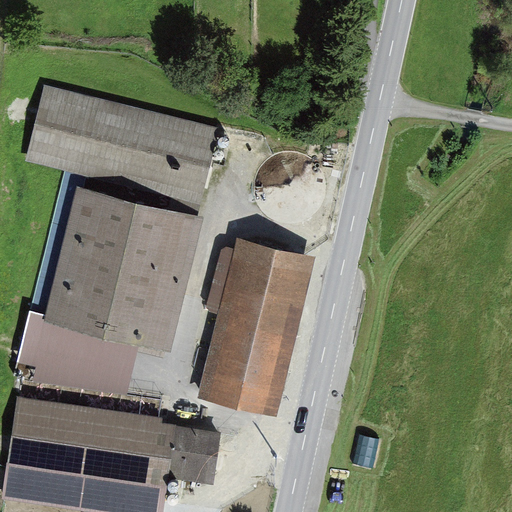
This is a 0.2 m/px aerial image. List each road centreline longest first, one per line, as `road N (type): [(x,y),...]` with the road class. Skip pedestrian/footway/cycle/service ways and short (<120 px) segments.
road 1 (tertiary): [(403,0),(289,511)]
road 2 (track): [(5,359),(308,432)]
road 3 (track): [(239,139),(164,394)]
